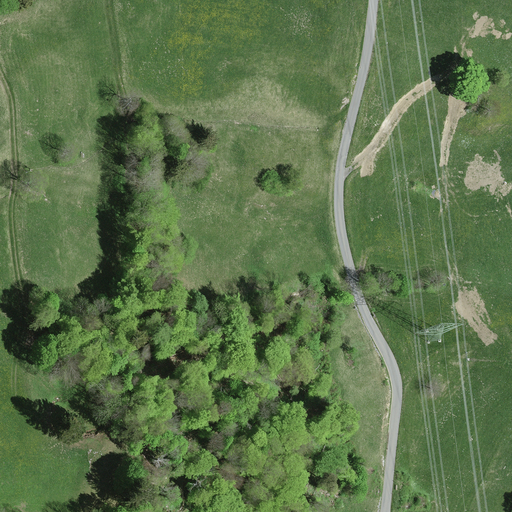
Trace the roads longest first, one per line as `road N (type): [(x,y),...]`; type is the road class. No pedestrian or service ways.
road 1 (unclassified): [(384,511),(398,387),(350,269),(340,199),(374,0)]
road 2 (track): [(340,179),(411,94),(457,62)]
